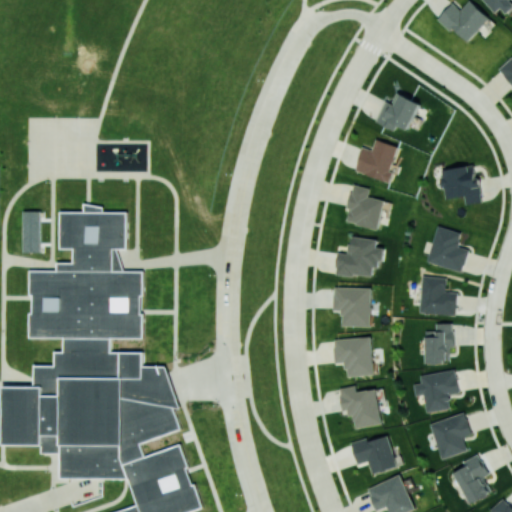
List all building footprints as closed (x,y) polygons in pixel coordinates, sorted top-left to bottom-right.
[(490,17),(471,0),(470,0),(461,10),(453,2),(438,19),(451,31),(454,28),(468,41),(490,17)] [(484,0),(495,12),(501,7),(506,13),(511,7),(511,2),(509,0),(484,0)] [(386,100),(377,122),(396,129),(398,125),(410,130),(421,102),(397,92),(393,103),(386,100)] [(356,170),(390,182),(394,172),(390,170),(399,146),(377,138),(373,150),(364,147),(356,170)] [(441,169),(445,198),(465,196),(466,204),(482,202),(476,164),(441,169)] [(384,199),(369,196),(370,187),(353,184),(346,222),(379,227),(384,199)] [(60,477),(61,452),(43,452),(43,445),(6,444),(7,386),(35,386),(35,365),(56,365),(56,351),(65,351),(65,336),(31,337),(31,312),(33,312),(33,294),(31,294),(31,270),(59,270),(58,262),(75,262),(75,247),(61,247),(61,211),(85,211),(85,202),(104,206),(104,211),(128,211),(127,248),(116,248),(125,271),(144,270),(144,294),(141,294),(141,313),(144,313),(144,337),(112,337),(111,352),(144,351),(144,366),(166,365),(174,386),(181,407),(173,406),(182,428),(140,443),(146,456),(181,443),(189,466),(186,467),(193,485),(196,484),(203,506),(185,511),(116,511),(139,504),(130,478),(60,477)] [(24,252),(41,252),(41,210),(24,211),(24,252)] [(459,246),(463,232),(437,225),(428,261),(463,271),(469,249),(459,246)] [(378,239),(351,235),(349,253),(339,251),(336,272),(373,277),(374,267),(381,268),(384,247),(377,246),(378,239)] [(448,277),(423,274),(419,311),(456,316),(459,292),(446,290),(448,277)] [(372,287),(335,286),(334,309),(342,309),(342,325),(372,326),(372,287)] [(426,330),(426,363),(451,362),(450,347),(455,347),(454,322),(437,323),(437,330),(426,330)] [(335,338),(336,362),(346,361),(347,376),(374,374),(373,336),(335,338)] [(420,374),(421,382),(414,383),(415,396),(424,394),(426,411),(451,408),(449,394),(460,392),(456,369),(420,374)] [(382,423),(377,388),(358,391),(357,384),(340,387),(344,410),(351,409),(354,428),(382,423)] [(430,423),(441,458),(468,450),(464,437),(473,434),(465,412),(430,423)] [(369,441),(368,437),(352,442),(358,463),(369,460),(373,473),(398,466),(389,435),(369,441)] [(484,476),(489,473),(479,453),(462,461),(465,466),(454,472),(470,503),(492,492),(484,476)] [(368,487),(377,509),(388,505),(390,511),(408,511),(415,509),(401,474),(368,487)] [(511,511),(511,507),(505,499),(489,511),(511,511)]
